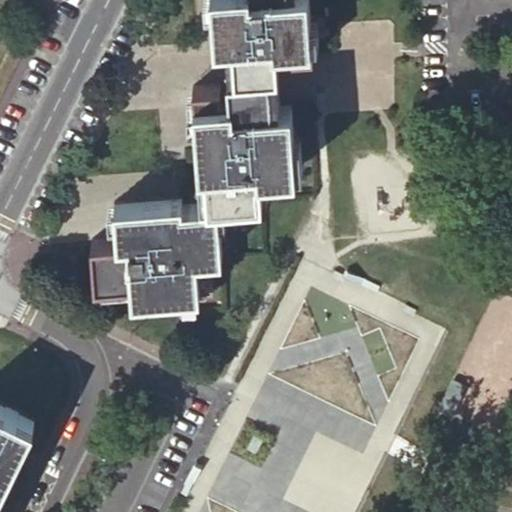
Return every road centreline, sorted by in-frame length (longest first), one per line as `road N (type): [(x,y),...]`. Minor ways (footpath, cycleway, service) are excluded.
road 1 (residential): [(29,511),(82,402),(80,359),(58,333),(0,304)]
road 2 (residential): [(0,190),(96,0)]
road 3 (unknown): [(80,359),(134,396),(142,416),(111,511)]
road 4 (residential): [(459,0),(466,84),(511,99)]
